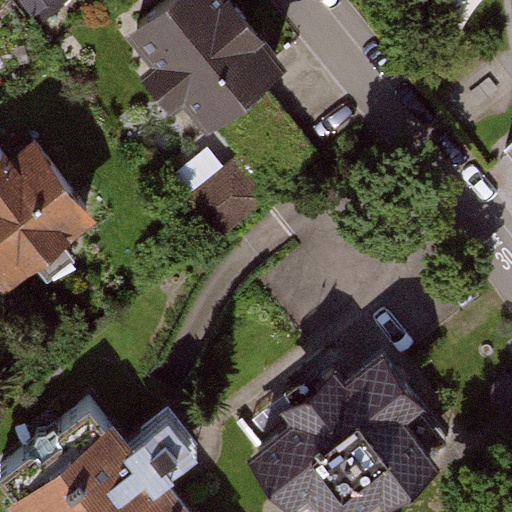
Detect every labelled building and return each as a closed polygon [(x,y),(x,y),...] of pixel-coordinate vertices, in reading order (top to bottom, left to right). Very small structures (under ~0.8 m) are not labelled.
[(275,54),(230,0),(137,0),(116,19),(146,54),(130,67),(158,100),(173,87),(199,118),(275,54)] [(0,275),(86,208),(17,120),(0,133),(0,275)] [(511,140),(503,148),(511,157),(511,140)] [(268,196),(227,149),(176,194),(217,240),(268,196)] [(281,407),(242,438),(300,511),(327,511),(363,484),(374,498),(432,452),(394,403),(413,389),(368,333),(330,363),(320,351),(269,391),(281,407)] [(112,440),(74,391),(0,448),(0,477),(26,511),(182,511),(148,467),(184,440),(157,405),(112,440)]
